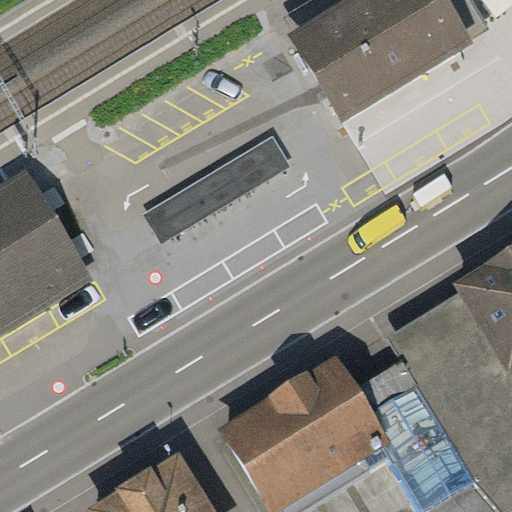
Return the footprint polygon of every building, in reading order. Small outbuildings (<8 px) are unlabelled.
[(335,0),(286,29),(301,53),(390,0),(433,0),(467,55),(490,41),(465,0),(335,0)] [(295,58),(290,61),(344,150),(414,107),(476,70),(467,55),(433,0),(390,0),(301,53),(295,58)] [(163,238),(298,172),(283,141),(148,207),(163,238)] [(28,183),(0,199),(0,351),(95,296),(72,257),(44,209),(28,183)] [(511,269),(461,301),(478,328),(511,382),(511,269)] [(511,511),(511,382),(478,328),(405,373),(471,483),(477,494),(492,511),(511,511)] [(405,373),(351,405),(381,454),(414,511),(436,511),(471,483),(405,373)] [(335,379),(228,445),(270,511),(287,511),(381,454),(351,405),(335,379)] [(202,511),(181,478),(126,511),(202,511)] [(492,511),(477,494),(471,483),(436,511),(492,511)]
